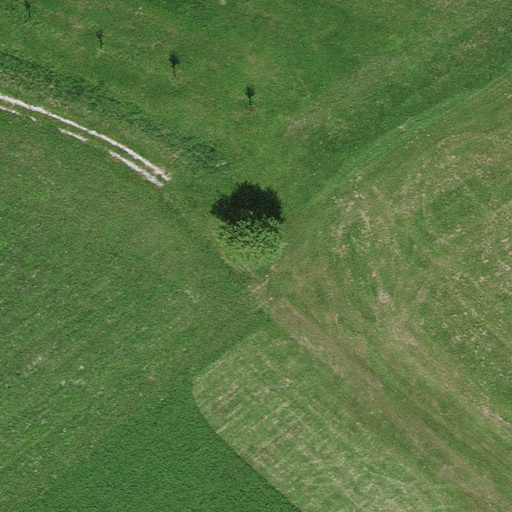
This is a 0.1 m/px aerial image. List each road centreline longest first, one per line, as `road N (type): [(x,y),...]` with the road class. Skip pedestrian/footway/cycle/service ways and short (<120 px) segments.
road 1 (track): [(167,186),(511,503)]
road 2 (track): [(167,186),(130,147),(0,106)]
